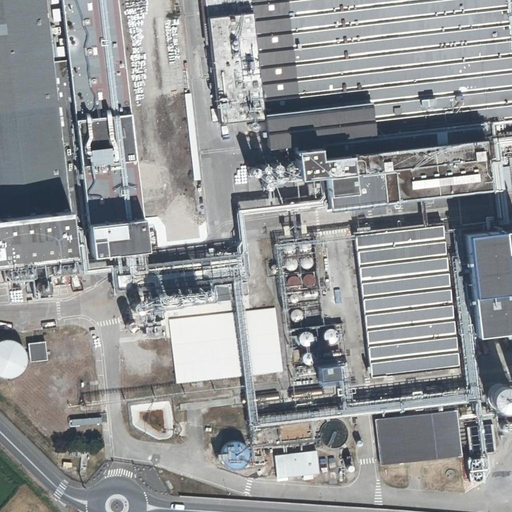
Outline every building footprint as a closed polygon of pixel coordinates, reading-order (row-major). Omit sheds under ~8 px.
[(0,0),(0,277),(0,280),(29,278),(46,276),(76,273),(71,222),(86,220),(90,255),(144,249),(127,94),(115,0),(0,0)] [(204,0),(218,121),(262,118),(266,145),(267,152),(291,149),(293,178),(320,175),(321,182),(303,183),(304,195),(281,198),(282,210),(329,205),(347,203),(409,196),(489,187),(486,158),(497,156),(494,133),(511,131),(511,41),(507,0),(204,0)] [(454,367),(439,223),(350,232),(365,375),(454,367)] [(511,236),(461,242),(472,344),(511,339),(511,236)] [(315,274),(283,274),(283,286),(314,286),(315,274)] [(46,276),(29,278),(31,297),(37,297),(48,296),(46,276)] [(321,331),(324,345),(337,342),(334,328),(321,331)] [(21,352),(21,351),(20,349),(19,347),(18,346),(17,344),(16,343),(14,342),(13,341),(11,340),(9,339),(8,339),(6,338),(4,338),(2,338),(0,338),(0,377),(1,377),(3,377),(5,377),(6,377),(8,376),(10,376),(11,375),(13,374),(14,373),(16,372),(17,371),(18,369),(19,368),(20,366),(21,364),(21,363),(22,361),(22,359),(26,359),(26,361),(43,360),(42,341),(24,343),(25,352),(21,352)] [(330,357),(311,359),(312,375),(331,374),(330,357)] [(506,420),(510,420),(511,419),(511,418),(511,396),(510,395),(505,395),(502,396),(499,398),(495,402),(494,405),(494,407),(494,409),(495,412),(497,415),(501,419),(506,420)] [(459,412),(378,421),(383,466),(464,458),(459,412)] [(346,433),(346,431),(345,429),(343,426),(341,424),(338,422),(332,422),(327,423),(325,425),(323,427),(322,430),(321,434),(321,436),(322,439),(323,440),(325,443),(328,445),(332,446),(335,447),(337,446),(339,446),(342,444),(345,440),(346,436),(346,435),(346,433)] [(311,423),(251,429),(253,446),(313,440),(311,423)] [(247,454),(246,452),(246,450),(244,447),(241,445),(238,443),(233,443),(228,444),(225,446),(224,448),(222,451),(222,455),(222,457),(223,460),(223,461),(226,464),(229,466),(232,467),(236,468),(237,467),(239,467),(242,465),(245,461),(247,457),(247,456),(247,454)] [(316,452),(273,457),(276,480),(318,475),(316,452)] [(334,459),(320,461),(321,472),(335,470),(334,459)]
